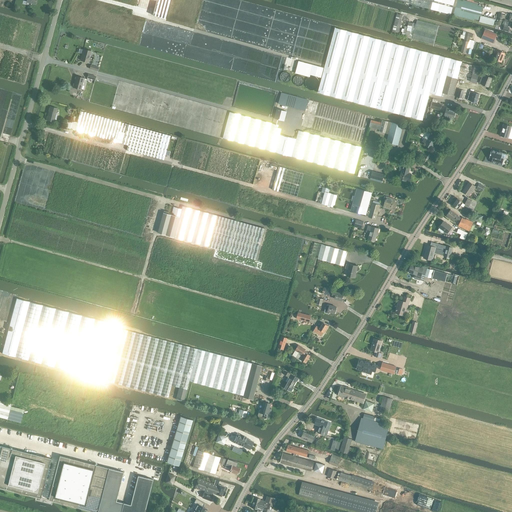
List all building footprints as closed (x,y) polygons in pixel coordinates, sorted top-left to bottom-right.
[(155,0),(152,13),(165,16),(169,0),(155,0)] [(410,4),(453,15),(456,0),(398,0),(406,2),(405,4),(410,5),(410,4)] [(478,4),(462,0),(456,0),(453,15),(474,21),(474,19),(480,21),(481,16),(483,7),(478,6),(478,4)] [(177,22),(184,24),(187,17),(183,15),(177,12),(173,21),(176,22),(177,22)] [(403,15),(397,14),(392,33),(398,35),(403,15)] [(494,19),(481,16),(480,21),(479,22),(493,26),(494,19)] [(401,36),(409,38),(413,23),(409,22),(407,27),(405,26),(404,29),(402,29),(401,31),(403,32),(401,36)] [(481,67),(354,32),(335,27),(318,92),(422,120),(430,93),(441,96),(442,93),(453,96),(458,78),(470,82),(476,83),(481,67)] [(482,38),(493,43),(496,34),(485,30),(482,38)] [(461,35),(460,39),(464,40),(461,52),(465,54),(466,53),(467,53),(470,54),(471,49),(472,49),(475,41),(469,40),(470,37),(472,38),(473,34),(469,33),(466,32),(465,36),(461,35)] [(80,60),(88,62),(91,51),(83,49),(80,60)] [(501,62),(505,53),(498,51),(494,49),(493,53),(497,54),(495,59),(501,62)] [(299,61),(295,73),(309,77),(310,74),(312,65),(299,61)] [(312,65),(310,74),(321,77),(324,67),(312,64),(312,65)] [(291,77),(290,76),(290,75),(289,74),(288,72),(286,72),(285,72),(284,72),(283,73),(282,73),(281,75),(280,76),(280,77),(280,79),(281,80),(282,81),(283,82),(285,82),(287,82),(288,82),(289,81),(290,80),(290,79),(291,77)] [(483,75),(479,83),(488,86),(491,78),(483,75)] [(73,87),(81,89),(84,78),(76,76),(73,87)] [(304,81),(304,79),(303,78),(303,77),(301,76),(299,76),(298,76),(297,76),(296,76),(295,77),(294,79),(294,80),(294,81),(294,83),(295,84),(296,85),(297,86),(298,86),(300,86),(301,85),(302,85),(303,84),(303,83),(304,81)] [(318,83),(318,82),(318,81),(317,79),(316,78),(315,77),(313,77),(312,77),(311,77),(310,77),(309,77),(308,78),(307,79),(306,80),(306,82),(306,83),(306,84),(306,85),(306,86),(307,87),(308,88),(309,89),(310,89),(311,89),(313,89),(314,89),(315,89),(316,88),(317,87),(318,86),(318,84),(318,83)] [(470,91),(468,100),(477,103),(479,94),(470,91)] [(363,143),(370,116),(336,107),(281,93),(278,105),(305,112),(301,126),(363,143)] [(432,102),(430,107),(440,110),(442,105),(432,102)] [(47,120),(54,122),(57,108),(50,107),(47,120)] [(453,119),(455,112),(450,110),(451,109),(446,108),(445,111),(443,110),(442,114),(444,115),(444,116),(453,119)] [(286,111),(277,109),(274,118),(284,121),(286,111)] [(128,145),(127,149),(164,160),(170,136),(80,111),(75,130),(128,145)] [(223,138),(336,168),(354,173),(361,147),(298,130),(296,139),(280,135),(282,126),(230,112),(223,138)] [(7,118),(4,133),(12,134),(15,119),(7,118)] [(371,120),(369,127),(380,130),(382,123),(371,120)] [(392,122),(386,142),(398,145),(403,125),(392,122)] [(503,124),(500,136),(508,138),(511,127),(503,124)] [(428,133),(424,138),(422,141),(425,143),(424,144),(431,149),(437,138),(430,134),(432,132),(426,129),(425,131),(428,133)] [(491,150),(489,158),(492,159),(492,160),(493,160),(493,163),(502,165),(504,159),(501,158),(502,153),(491,150)] [(407,163),(402,161),(400,167),(397,179),(399,179),(399,180),(409,182),(411,174),(409,173),(410,169),(406,168),(407,163)] [(279,192),(285,168),(278,166),(272,190),(279,192)] [(384,174),(376,172),(374,179),(382,181),(384,174)] [(469,182),(462,192),(469,196),(475,186),(469,182)] [(376,219),(380,205),(376,204),(377,202),(373,201),(371,209),(367,208),(372,193),(363,190),(357,189),(351,211),(369,216),(369,217),(376,219)] [(325,192),(322,204),(334,207),(337,196),(329,193),(325,192)] [(395,210),(397,203),(394,202),(394,199),(384,197),(383,202),(385,202),(384,206),(395,210)] [(458,209),(460,205),(463,207),(464,206),(473,210),(476,203),(467,199),(464,204),(462,203),(462,202),(457,199),(453,205),(458,209)] [(256,260),(264,229),(183,206),(182,209),(174,207),(172,213),(174,213),(173,215),(164,213),(158,233),(256,260)] [(454,221),(456,219),(460,222),(458,226),(469,231),(473,222),(462,217),(462,219),(458,216),(458,215),(450,210),(447,215),(454,221)] [(477,214),(475,220),(481,222),(483,216),(477,214)] [(363,222),(356,219),(354,226),(362,228),(363,222)] [(444,221),(439,228),(447,233),(452,227),(444,221)] [(375,241),(377,234),(378,234),(379,229),(368,225),(366,232),(370,233),(368,239),(375,241)] [(427,245),(424,258),(433,260),(435,252),(444,255),(444,256),(450,257),(453,248),(447,246),(432,242),(431,246),(427,245)] [(344,266),(348,251),(321,244),(318,259),(344,266)] [(355,278),(358,266),(349,264),(349,265),(347,264),(346,268),(348,269),(347,276),(355,278)] [(426,273),(427,268),(427,267),(424,266),(423,268),(411,265),(409,273),(416,275),(415,278),(420,280),(423,272),(426,273)] [(426,273),(425,276),(431,278),(434,270),(427,268),(426,273)] [(434,270),(431,278),(445,282),(447,277),(447,273),(434,270)] [(336,292),(333,292),(332,295),(335,296),(335,299),(342,301),(343,294),(336,292)] [(404,315),(407,305),(408,306),(410,298),(404,296),(403,301),(399,300),(395,313),(404,315)] [(192,382),(201,350),(120,329),(121,326),(16,298),(2,353),(168,397),(171,385),(179,387),(176,399),(184,401),(189,382),(192,382)] [(336,309),(337,307),(330,305),(327,305),(326,305),(325,311),(325,312),(329,313),(330,312),(330,311),(335,313),(335,312),(336,312),(336,310),(336,309)] [(311,316),(301,314),(298,313),(297,318),(309,322),(311,316)] [(316,326),(313,331),(321,336),(324,332),(328,325),(323,322),(320,328),(316,326)] [(284,350),(286,343),(287,338),(282,337),(279,348),(284,350)] [(371,350),(375,352),(374,356),(381,358),(382,353),(379,352),(382,341),(374,339),(371,350)] [(306,362),(310,355),(307,353),(308,352),(305,350),(305,349),(299,345),(297,349),(299,350),(299,351),(300,352),(297,358),(301,360),(302,360),(306,362)] [(252,363),(201,350),(192,382),(243,396),(243,397),(253,400),(262,366),(252,363)] [(368,369),(375,371),(377,365),(369,363),(370,362),(365,360),(365,361),(360,360),(357,368),(363,370),(363,371),(367,373),(368,369)] [(394,374),(396,367),(383,362),(380,370),(394,374)] [(285,371),(283,374),(290,378),(285,388),(292,392),(294,389),(293,388),(296,382),(297,382),(299,379),(295,377),(291,374),(285,371)] [(339,395),(340,395),(340,396),(343,397),(343,396),(346,397),(350,398),(349,398),(363,403),(366,394),(350,389),(350,388),(346,387),(346,388),(341,386),(339,395)] [(383,397),(379,412),(388,414),(392,399),(383,397)] [(0,400),(0,417),(20,423),(24,407),(0,400)] [(366,400),(363,409),(372,412),(375,403),(366,400)] [(263,402),(261,409),(259,410),(258,415),(259,417),(264,419),(266,418),(269,418),(271,409),(269,409),(270,403),(263,402)] [(239,409),(238,415),(245,417),(247,411),(239,409)] [(383,449),(389,425),(374,421),(375,417),(364,414),(363,418),(361,418),(355,442),(383,449)] [(193,420),(180,416),(166,462),(179,466),(193,420)] [(320,426),(319,429),(318,432),(319,433),(324,434),(328,422),(317,418),(315,424),(320,426)] [(301,438),(312,442),(315,436),(304,432),(301,438)] [(234,442),(243,446),(250,449),(253,441),(248,439),(248,438),(247,437),(244,436),(237,433),(234,442)] [(223,443),(226,437),(219,435),(217,441),(223,443)] [(352,439),(344,437),(340,451),(348,454),(352,439)] [(0,487),(36,496),(41,498),(43,488),(51,458),(31,453),(30,458),(16,455),(17,450),(0,445),(0,487)] [(309,451),(297,447),(293,446),(288,445),(287,452),(294,454),(294,456),(283,453),(281,463),(293,466),(311,471),(312,471),(314,462),(296,457),(296,454),(308,457),(309,451)] [(226,459),(221,458),(214,455),(214,453),(211,452),(211,454),(198,450),(193,467),(215,474),(219,463),(224,465),(226,459)] [(332,455),(329,463),(337,467),(341,458),(332,455)] [(123,472),(94,464),(92,469),(78,465),(79,461),(60,456),(48,500),(96,511),(144,511),(153,479),(138,475),(130,504),(116,501),(123,472)] [(238,474),(240,468),(236,467),(237,463),(228,459),(225,466),(231,468),(230,471),(238,474)] [(316,462),(314,471),(323,472),(325,463),(316,462)] [(337,471),(336,471),(330,469),(327,476),(334,479),(337,471)] [(338,480),(372,491),(374,483),(341,472),(338,480)] [(172,484),(174,479),(171,478),(172,475),(168,473),(165,482),(172,484)] [(218,484),(219,481),(215,480),(214,483),(214,484),(198,478),(195,487),(205,491),(208,492),(207,494),(211,495),(212,493),(221,496),(225,487),(218,484)] [(376,511),(379,505),(330,491),(302,483),(299,495),(359,511),(376,511)] [(213,496),(211,495),(207,494),(208,492),(205,491),(204,492),(202,497),(211,501),(213,496)] [(255,497),(253,501),(272,506),(274,499),(267,496),(265,501),(260,500),(260,499),(255,497)] [(197,504),(194,509),(194,510),(198,511),(205,511),(207,509),(201,506),(203,503),(196,499),(194,502),(197,504)] [(270,511),(272,506),(253,501),(252,507),(257,509),(258,508),(263,510),(261,511),(270,511)]
